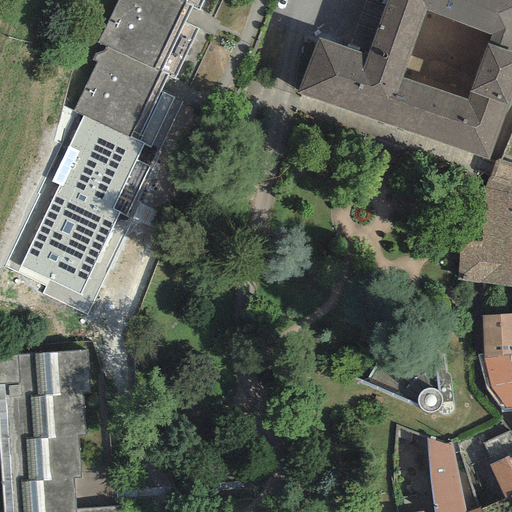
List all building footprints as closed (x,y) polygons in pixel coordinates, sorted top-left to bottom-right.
[(115,0),(95,41),(105,46),(103,50),(94,53),(92,58),(97,61),(73,111),(136,141),(167,73),(175,77),(198,28),(182,21),(192,1),(198,3),(199,0),(115,0)] [(318,39),(297,93),(488,159),(511,91),(511,0),(385,0),(366,56),(318,39)] [(511,164),(496,160),(458,237),(455,281),(511,287),(511,164)] [(511,313),(482,316),(483,358),(511,355),(511,313)] [(121,511),(121,505),(75,508),(73,476),(80,475),(77,432),(83,431),(80,390),(87,389),(85,350),(0,355),(0,456),(3,511),(121,511)] [(511,355),(483,358),(491,387),(506,412),(511,411),(511,355)] [(511,435),(510,432),(483,444),(492,464),(489,465),(503,498),(504,500),(511,496),(511,435)] [(432,510),(420,511),(480,511),(480,509),(469,511),(464,511),(452,443),(446,445),(426,439),(432,510)] [(511,511),(511,496),(504,500),(503,498),(480,509),(480,511),(511,511)]
